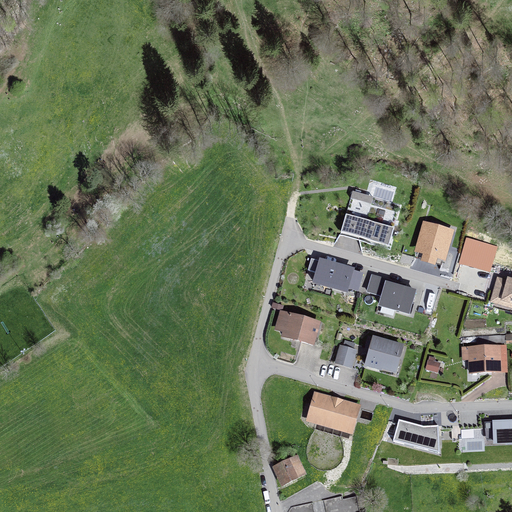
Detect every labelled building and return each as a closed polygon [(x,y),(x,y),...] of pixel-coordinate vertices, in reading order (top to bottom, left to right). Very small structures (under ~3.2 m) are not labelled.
[(362,271),(326,261),(319,285),(355,295),(362,271)] [(426,291),(375,278),(371,294),(390,299),(387,309),(419,317),(426,291)] [(327,323),(285,313),(280,332),(289,335),(288,340),(321,348),(327,323)] [(411,347),(379,339),(372,368),(404,375),(411,347)] [(504,347),(465,350),(466,362),(474,362),(475,375),(506,373),(504,347)] [(360,352),(342,348),(338,365),(355,370),(360,352)] [(429,360),(426,370),(437,373),(439,363),(429,360)] [(318,395),(311,423),(359,435),(366,406),(318,395)] [(511,420),(500,422),(502,446),(511,445),(511,420)] [(302,457),(279,469),(289,488),(312,477),(302,457)] [(290,511),(365,511),(361,498),(345,502),(345,498),(293,509),(290,511)]
